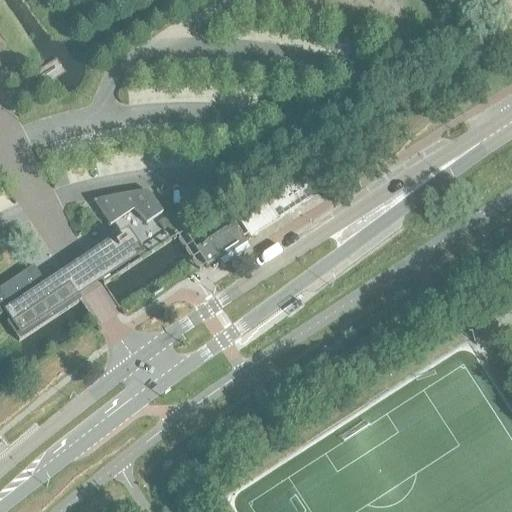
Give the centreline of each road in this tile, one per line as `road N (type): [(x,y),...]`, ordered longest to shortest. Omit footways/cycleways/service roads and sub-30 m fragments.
road 1 (secondary): [(0,507),(463,168),(486,141)]
road 2 (secondary): [(486,141),(454,151),(206,312),(0,473)]
